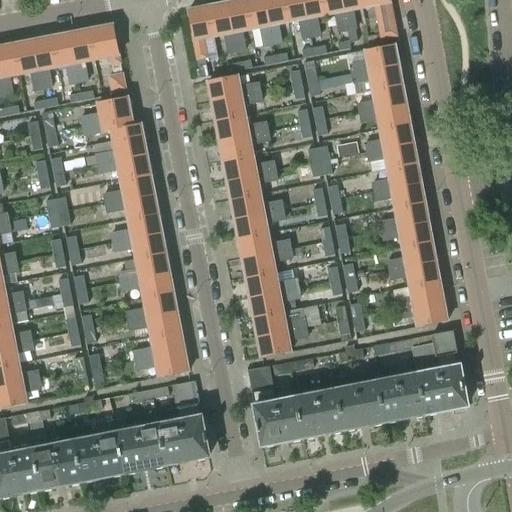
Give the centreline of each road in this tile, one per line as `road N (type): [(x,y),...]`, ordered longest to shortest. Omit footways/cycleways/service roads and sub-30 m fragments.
road 1 (residential): [(246,492),(146,0)]
road 2 (residential): [(504,435),(246,492)]
road 3 (residential): [(504,435),(458,183)]
road 4 (residential): [(458,183),(424,0)]
road 5 (residential): [(498,0),(509,167)]
road 6 (residential): [(0,24),(129,0)]
